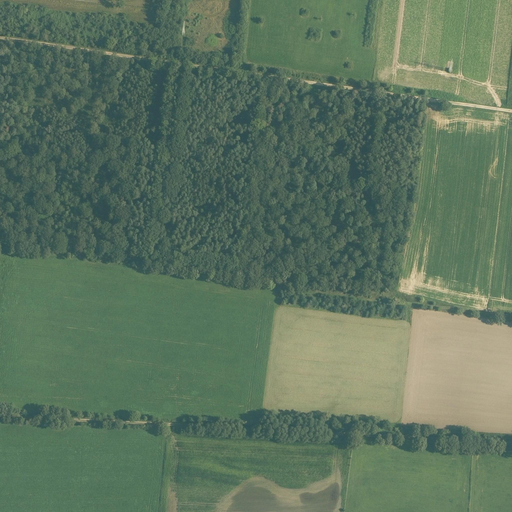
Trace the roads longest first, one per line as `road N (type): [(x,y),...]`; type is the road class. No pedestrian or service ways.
road 1 (track): [(0,240),(511,317)]
road 2 (track): [(511,111),(0,39)]
road 3 (track): [(0,416),(511,442)]
